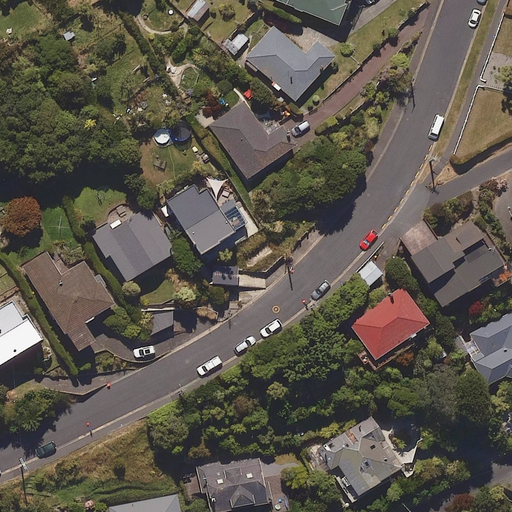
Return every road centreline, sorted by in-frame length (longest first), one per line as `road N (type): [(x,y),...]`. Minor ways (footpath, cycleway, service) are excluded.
road 1 (residential): [(0,452),(263,317),(340,248)]
road 2 (residential): [(340,248),(417,135),(468,0)]
road 3 (residential): [(340,248),(511,153)]
